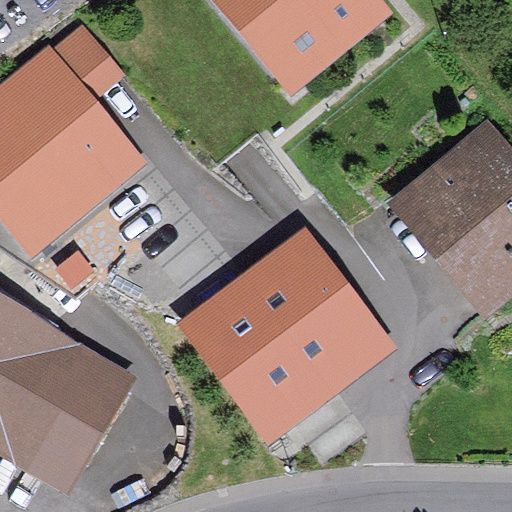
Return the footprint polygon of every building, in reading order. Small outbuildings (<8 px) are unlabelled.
[(232,0),(296,76),(372,12),(361,0),(232,0)] [(83,35),(0,104),(0,189),(38,236),(113,174),(85,139),(98,128),(77,102),(114,72),(83,35)] [(511,171),(490,144),(415,206),(489,296),(511,276),(511,171)] [(101,283),(137,252),(107,217),(71,248),(101,283)] [(304,239),(186,328),(269,437),(387,348),(304,239)] [(0,441),(66,480),(122,384),(0,312),(0,441)]
